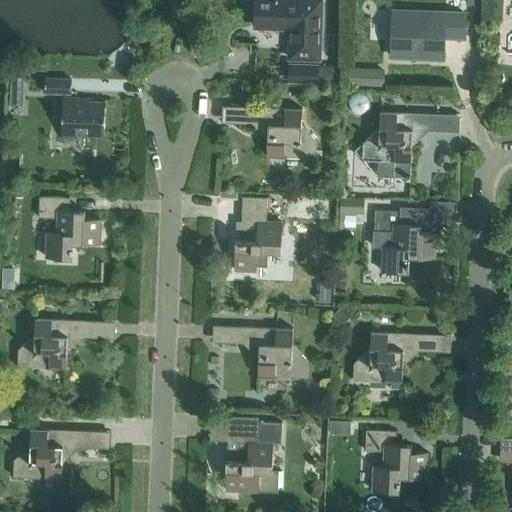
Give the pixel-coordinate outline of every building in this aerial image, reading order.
[(319,61),(321,2),(272,0),(257,0),(257,28),(291,30),(290,60),(319,61)] [(465,38),(466,17),(394,14),(392,59),(445,60),(446,38),(465,38)] [(319,80),(335,80),(342,81),(343,66),(320,65),(289,64),(288,80),(319,81),(319,80)] [(351,68),(350,85),(383,86),(384,70),(351,68)] [(11,77),(11,97),(23,97),(24,77),(11,77)] [(70,96),(70,82),(45,81),(44,95),(70,96)] [(103,137),(104,104),(77,103),(77,100),(62,99),(61,141),(78,141),(78,137),(103,137)] [(303,110),(248,108),(248,106),(222,105),(221,122),(245,123),(245,125),(252,126),(269,143),(269,158),(317,160),(317,143),(302,127),(303,110)] [(411,177),(411,163),(412,148),(429,132),(437,133),(437,130),(460,131),(460,114),(428,113),(428,115),(381,113),(380,129),(363,145),(362,161),(378,162),(378,176),(411,177)] [(100,246),(101,219),(76,218),(76,211),(66,210),(66,198),(41,197),(40,218),(58,219),(57,234),(47,233),(46,258),(72,259),(73,244),(100,246)] [(243,221),(247,221),(247,232),(243,232),(243,242),(237,242),(236,272),(258,273),(258,268),(269,268),(270,254),(282,254),(283,224),(267,223),(269,200),(244,198),(243,221)] [(340,199),(340,215),(356,216),(363,216),(364,200),(340,199)] [(378,211),(377,230),(373,230),(372,247),(395,248),(395,249),(384,248),(383,272),(410,273),(411,260),(436,261),(437,234),(429,234),(430,207),(400,206),(400,212),(378,211)] [(334,293),(334,304),(347,304),(348,293),(334,293)] [(342,307),(332,316),(342,326),(351,318),(342,307)] [(88,320),(88,321),(35,319),(34,335),(17,350),(17,367),(66,370),(67,353),(84,338),(90,339),(90,337),(115,338),(116,321),(88,320)] [(307,379),(308,363),(293,346),(293,329),(237,327),(236,344),(243,344),(259,363),(259,377),(307,379)] [(402,383),(403,368),(403,365),(419,350),(428,350),(451,351),(452,334),(429,333),(429,336),(372,333),(371,349),(354,364),(353,381),(402,383)] [(0,407),(0,419),(9,420),(10,408),(0,407)] [(272,469),(272,465),(273,445),(281,445),(282,424),(259,423),(259,419),(235,417),(233,440),(239,441),(238,450),(233,449),(233,460),(227,460),(226,491),(277,493),(278,469),(272,469)] [(331,421),(331,434),(350,435),(350,422),(331,421)] [(87,430),(86,431),(30,429),(29,444),(13,459),(12,477),(62,479),(63,462),(79,447),(111,448),(111,431),(87,430)] [(384,452),(383,467),(374,466),(373,491),(399,493),(400,477),(426,479),(428,453),(401,452),(401,445),(392,445),(392,432),(367,431),(366,451),(384,452)] [(511,437),(502,438),(501,450),(511,450),(511,437)]
